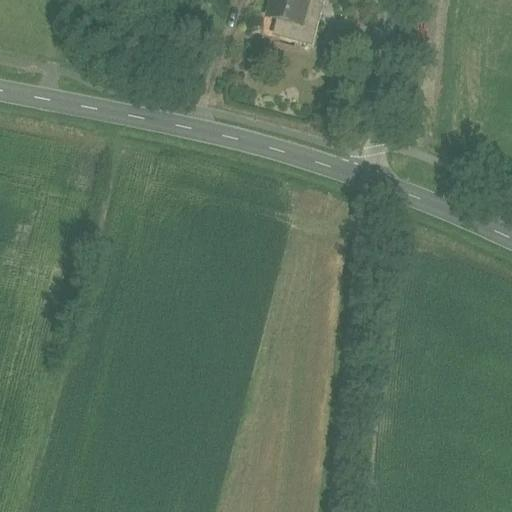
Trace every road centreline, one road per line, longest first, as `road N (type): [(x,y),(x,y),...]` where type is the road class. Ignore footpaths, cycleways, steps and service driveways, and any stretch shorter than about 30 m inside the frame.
road 1 (tertiary): [(375,180),(149,117),(0,88)]
road 2 (unclassified): [(375,180),(339,511)]
road 3 (residential): [(375,180),(398,0)]
road 4 (tertiary): [(511,238),(375,180)]
